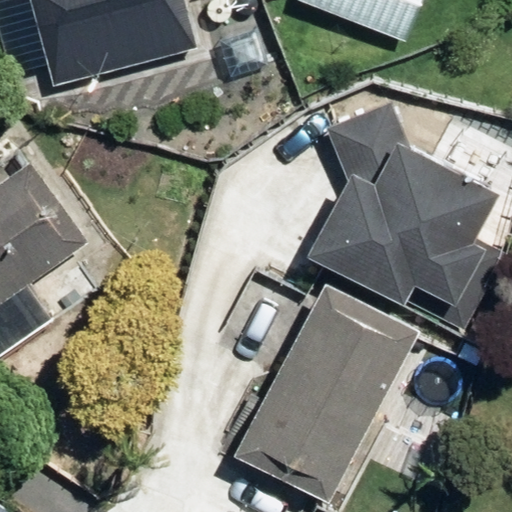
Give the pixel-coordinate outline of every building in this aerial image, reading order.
[(42,31),(54,78),(195,42),(183,0),(10,0),(19,36),(42,31)] [(321,0),(404,33),(417,0),(321,0)] [(229,35),(237,66),(268,58),(260,27),(229,35)] [(309,259),(462,333),(504,247),(479,235),(501,191),(405,144),(390,105),(327,130),(347,180),(309,259)] [(0,314),(19,339),(52,315),(57,321),(99,289),(69,247),(88,234),(29,155),(27,156),(10,135),(0,142),(0,314)] [(236,446),(328,494),(419,321),(326,273),(318,288),(258,257),(223,324),(284,355),(236,446)]
